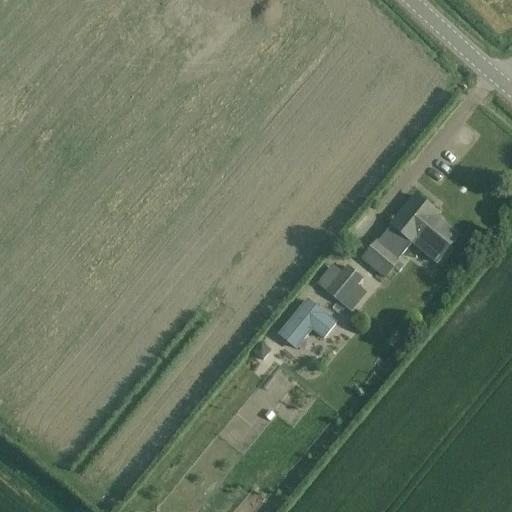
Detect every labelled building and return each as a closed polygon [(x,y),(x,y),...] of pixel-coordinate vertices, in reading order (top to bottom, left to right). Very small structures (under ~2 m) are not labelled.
[(298,131),(278,114),(258,138),(260,140),(234,172),(252,186),(236,205),(222,194),(193,230),(207,242),(231,214),(236,218),(266,180),(289,199),(306,179),(310,182),(317,173),(332,185),(339,176),(341,177),(348,168),(346,167),(350,163),(332,149),(334,147),(324,139),(320,143),(301,127),(298,131)] [(381,245),(365,264),(388,282),(403,264),(402,263),(415,246),(439,266),(446,258),(460,242),(436,222),(440,217),(419,199),(393,230),(394,231),(382,246),(381,245)] [(350,266),(329,292),(344,305),(365,279),(350,266)] [(309,302),(280,337),(298,353),(314,334),(323,342),(337,325),(309,302)] [(263,345),(255,354),(264,361),(269,357),(267,349),(263,345)] [(245,496),(231,511),(256,511),(260,509),(245,496)]
